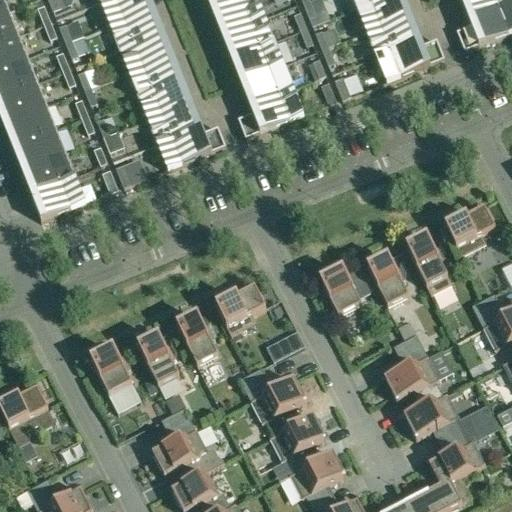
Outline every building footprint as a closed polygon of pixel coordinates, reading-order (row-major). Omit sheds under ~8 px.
[(62,0),(47,0),(53,16),(67,11),(62,0)] [(142,0),(115,0),(101,6),(89,11),(98,34),(110,30),(148,15),(142,0)] [(211,0),(217,14),(252,0),(211,0)] [(264,23),(255,0),(252,0),(217,14),(227,38),(264,23)] [(352,0),(357,13),(389,0),(352,0)] [(404,21),(395,0),(389,0),(357,13),(367,36),(404,21)] [(509,0),(465,0),(474,21),(511,6),(509,0)] [(316,20),(310,4),(303,7),(310,23),(316,20)] [(511,37),(511,7),(511,6),(474,21),(477,29),(457,37),(465,56),(511,37)] [(38,13),(44,29),(51,26),(44,10),(38,13)] [(0,44),(17,38),(7,13),(0,16),(0,44)] [(157,38),(148,15),(110,30),(120,53),(157,38)] [(294,20),(300,36),(307,33),(301,17),(294,20)] [(367,36),(376,60),(414,45),(404,21),(367,36)] [(264,23),(227,38),(236,61),(274,46),(264,23)] [(51,26),(44,29),(50,45),(57,42),(51,26)] [(59,32),(66,47),(72,45),(66,29),(59,32)] [(313,49),(307,33),(300,36),(307,52),(313,49)] [(316,39),(322,54),(329,52),(322,36),(316,39)] [(0,71),(26,61),(17,38),(0,44),(0,71)] [(167,62),(157,38),(120,53),(129,77),(167,62)] [(79,61),(72,45),(66,47),(72,63),(79,61)] [(414,45),(376,60),(387,87),(445,64),(437,45),(417,53),(414,45)] [(283,70),(274,46),(236,61),(245,85),(283,70)] [(335,67),(329,52),(322,54),(328,70),(335,67)] [(56,60),(63,76),(69,73),(63,57),(56,60)] [(0,71),(0,99),(36,85),(26,61),(0,71)] [(129,77),(138,100),(176,85),(167,62),(129,77)] [(319,64),(313,67),(319,83),(326,80),(319,64)] [(283,70),(245,85),(255,108),(293,93),(283,70)] [(69,73),(63,76),(69,92),(76,89),(69,73)] [(78,79),(85,95),(91,92),(85,76),(78,79)] [(343,82),(335,85),(343,105),(351,102),(343,82)] [(45,109),(36,85),(0,99),(0,105),(8,124),(45,109)] [(186,109),(176,85),(138,100),(148,124),(186,109)] [(329,88),(321,91),(329,111),(337,107),(329,88)] [(91,92),(85,95),(91,111),(98,108),(91,92)] [(304,121),(293,93),(255,108),(258,117),(238,125),(246,144),(304,121)] [(75,107),(82,123),(88,121),(82,105),(75,107)] [(45,109),(8,124),(17,148),(55,133),(45,109)] [(195,132),(186,109),(148,124),(157,148),(195,132)] [(88,121),(82,123),(88,139),(95,136),(88,121)] [(97,126),(103,142),(110,139),(104,123),(97,126)] [(195,132),(157,148),(168,175),(226,152),(218,133),(198,140),(195,132)] [(65,157),(55,133),(17,148),(27,172),(65,157)] [(117,155),(110,139),(103,142),(110,158),(117,155)] [(101,152),(94,155),(101,170),(107,168),(101,152)] [(36,196),(74,181),(65,157),(27,172),(36,196)] [(124,170),(116,173),(124,193),(132,190),(124,170)] [(110,175),(102,178),(110,198),(118,195),(110,175)] [(85,208),(74,181),(36,196),(40,204),(33,207),(41,226),(85,208)] [(485,213),(446,233),(461,263),(473,257),(472,256),(486,249),(482,241),(496,234),(485,213)] [(428,242),(407,253),(431,301),(452,290),(440,267),(444,265),(438,252),(434,254),(428,242)] [(389,263),(368,274),(388,313),(409,302),(401,287),(405,285),(399,273),(395,275),(389,263)] [(344,275),(321,287),(339,322),(362,310),(356,298),(360,296),(353,282),(348,284),(344,275)] [(255,292),(216,312),(232,342),(243,336),(243,335),(257,328),(252,320),(266,313),(255,292)] [(478,322),(501,310),(495,299),(472,311),(478,322)] [(483,333),(506,321),(501,310),(478,322),(483,333)] [(500,354),(507,368),(511,365),(511,318),(506,321),(483,333),(484,334),(485,334),(496,355),(495,355),(496,356),(500,354)] [(198,322),(177,332),(198,371),(219,361),(211,346),(215,344),(208,331),(204,333),(198,322)] [(274,366),(304,351),(297,337),(267,352),(274,366)] [(399,363),(422,351),(417,340),(394,352),(399,363)] [(159,342),(138,353),(159,392),(180,381),(172,366),(176,364),(169,352),(165,354),(159,342)] [(422,351),(399,363),(405,374),(428,362),(422,351)] [(114,354),(91,366),(109,401),(132,389),(126,377),(130,375),(123,361),(119,363),(114,354)] [(421,413),(443,401),(436,387),(440,385),(440,384),(439,385),(428,364),(429,363),(428,362),(405,374),(385,385),(397,408),(414,399),(421,413)] [(511,365),(507,368),(503,370),(503,371),(505,371),(511,385),(511,365)] [(240,385),(246,396),(268,384),(263,373),(240,385)] [(274,395),(268,384),(246,396),(251,407),(274,395)] [(275,442),(297,430),(290,416),(307,407),(294,384),(274,395),(251,407),(263,430),(267,427),(275,442)] [(0,416),(19,453),(31,447),(26,437),(39,430),(42,437),(56,429),(38,394),(0,413),(0,416)] [(443,401),(421,413),(404,422),(416,445),(433,436),(441,450),(463,439),(456,424),(460,422),(459,421),(458,422),(447,401),(448,400),(448,399),(443,401)] [(511,412),(497,421),(503,431),(511,426),(511,412)] [(167,437),(190,425),(184,414),(162,426),(167,437)] [(314,421),(297,430),(275,442),(271,444),(271,445),(272,445),(283,466),(282,466),(283,467),(287,465),(294,479),(316,468),(309,453),(326,445),(314,421)] [(173,448),(196,436),(190,425),(167,437),(173,448)] [(189,487),(208,477),(225,468),(213,454),(207,457),(196,437),(198,436),(197,435),(196,436),(173,448),(153,458),(165,481),(182,472),(189,487)] [(463,439),(441,450),(446,461),(429,470),(441,491),(441,493),(460,483),(486,470),(485,468),(484,469),(473,448),(474,448),(474,447),(468,449),(463,439)] [(333,459),(316,468),(294,479),(290,481),(291,482),(292,482),(303,503),(301,503),(302,504),(306,502),(311,511),(322,511),(336,505),(328,491),(345,482),(333,459)] [(208,477),(189,487),(172,495),(180,511),(196,511),(201,510),(202,511),(230,511),(223,498),(220,500),(219,499),(218,499),(207,478),(208,478),(208,477)] [(441,493),(441,491),(405,510),(406,511),(457,511),(471,505),(460,483),(441,493)] [(27,496),(33,507),(56,495),(50,484),(27,496)] [(35,511),(49,511),(61,506),(56,495),(33,507),(35,511)] [(90,511),(82,495),(61,506),(49,511),(90,511)]
